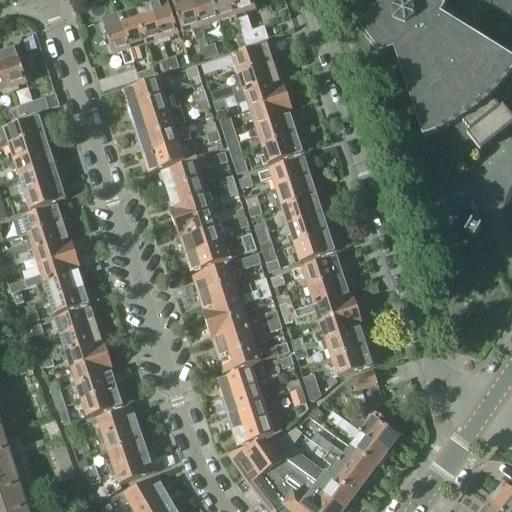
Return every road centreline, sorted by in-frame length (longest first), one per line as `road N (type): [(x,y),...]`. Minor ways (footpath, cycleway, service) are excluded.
road 1 (residential): [(229,511),(174,394),(43,0)]
road 2 (residential): [(314,0),(440,373),(487,408)]
road 3 (tertiary): [(412,511),(487,408)]
